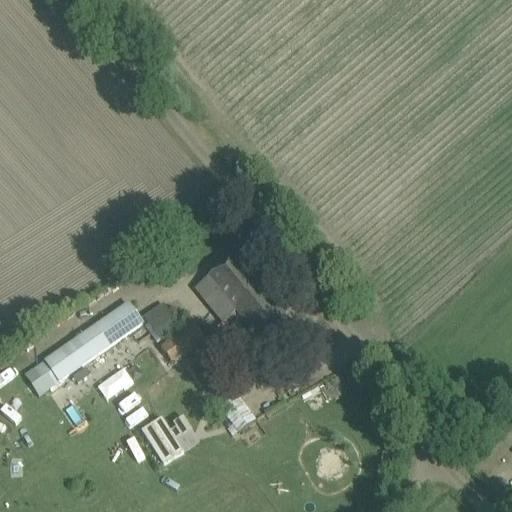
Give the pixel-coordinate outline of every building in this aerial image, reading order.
[(236,314),(263,291),(235,258),(208,280),(235,313),(223,324),(223,325),(236,314)] [(271,356),(282,346),(298,334),(263,291),(236,314),(271,356)] [(61,384),(145,326),(131,306),(46,364),(61,384)] [(169,312),(150,325),(161,342),(181,328),(169,312)] [(195,326),(161,349),(173,366),(207,342),(195,326)] [(239,435),(256,423),(238,398),(221,409),(239,435)] [(162,421),(142,434),(164,467),(184,454),(177,443),(192,433),(183,419),(174,426),(176,430),(171,434),(162,421)]
